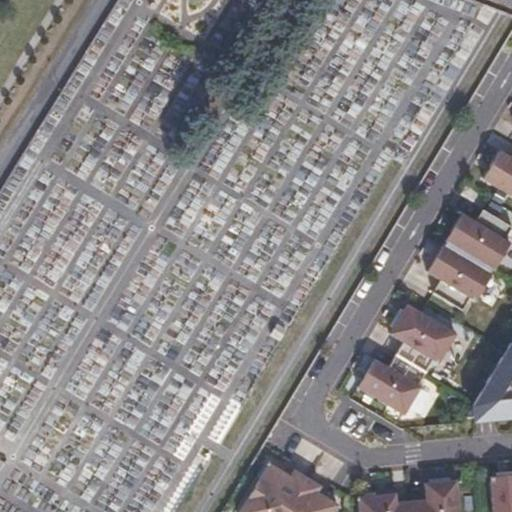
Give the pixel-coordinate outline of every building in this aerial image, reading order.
[(511,157),(499,150),(481,181),(511,197),(511,124),(511,125),(511,124),(511,157)] [(459,212),(429,276),(481,301),(511,236),(511,225),(481,211),(477,220),(459,212)] [(374,358),(357,390),(405,416),(435,361),(441,365),(459,332),(403,302),(387,333),(403,342),(389,366),(374,358)] [(511,331),(506,332),(481,413),(511,413),(511,331)] [(331,511),(339,494),(264,462),(242,511),(331,511)] [(492,511),(511,511),(511,474),(489,477),(492,511)] [(358,511),(461,511),(460,485),(357,489),(358,511)]
